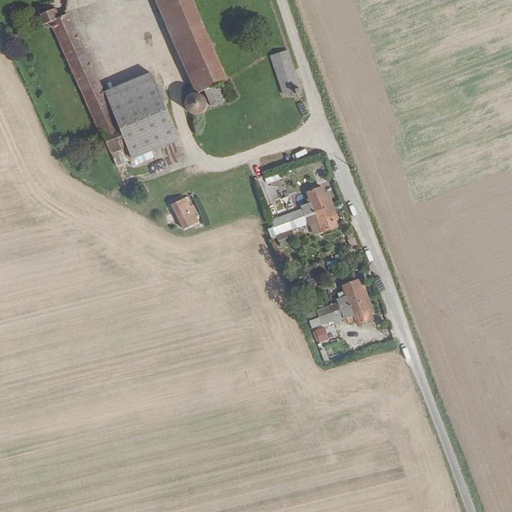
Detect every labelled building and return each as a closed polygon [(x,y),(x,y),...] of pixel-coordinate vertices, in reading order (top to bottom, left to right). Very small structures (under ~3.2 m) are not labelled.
[(186,69),(217,58),(195,0),(183,0),(162,6),(186,69)] [(158,88),(155,89),(153,81),(105,98),(100,87),(70,13),(60,17),(55,7),(37,15),(41,25),(48,22),(109,154),(125,148),(130,159),(173,143),(160,103),(162,102),(158,88)] [(291,89),(297,87),(286,50),(271,55),(282,92),(291,89)] [(218,85),(226,81),(217,58),(186,69),(196,93),(205,89),(218,85)] [(100,87),(105,98),(153,81),(148,71),(100,87)] [(224,101),(218,85),(205,89),(212,106),(224,101)] [(297,87),(291,89),(295,98),(300,96),(297,87)] [(206,106),(206,103),(206,100),(206,98),(204,96),(202,95),(199,93),(196,93),(192,92),(189,93),(184,97),(183,102),(183,104),(183,108),(185,110),(186,112),(188,114),(193,116),(196,115),(198,115),(200,114),(202,113),(204,111),(205,108),(206,106)] [(298,188),(303,201),(295,204),(302,222),(310,219),(315,231),(330,225),(327,217),(331,215),(320,188),(316,189),(313,183),(298,188)] [(186,198),(171,205),(184,231),(199,223),(186,198)] [(295,225),(302,222),(295,204),(288,206),(295,225)] [(288,206),(275,211),(282,230),(295,225),(288,206)] [(336,283),(341,294),(332,297),(338,315),(348,311),(352,322),(366,318),(364,310),(368,308),(358,283),(354,284),(351,277),(336,283)] [(333,317),(338,315),(332,297),(326,300),(333,317)] [(326,300),(312,305),(319,323),(333,317),(326,300)] [(314,330),(319,343),(329,340),(324,326),(314,330)]
